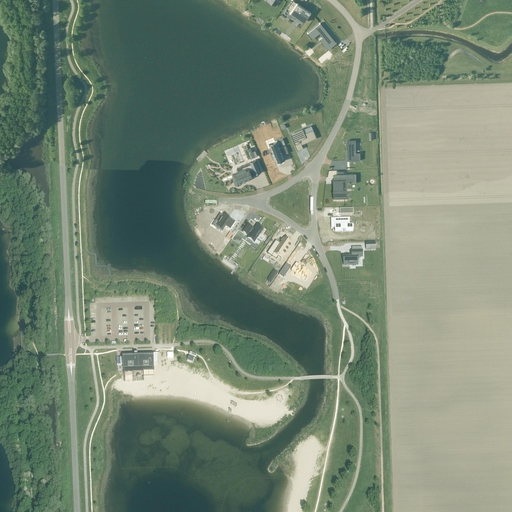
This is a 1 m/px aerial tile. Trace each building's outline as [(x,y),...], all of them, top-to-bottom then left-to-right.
[(290,10),(286,16),(290,19),(293,15),(303,23),(311,12),(297,2),(296,3),(293,0),(287,9),(290,10)] [(308,33),(307,33),(308,34),(312,39),(320,33),(323,37),(322,38),(326,43),(324,45),(328,50),(335,43),(336,44),(336,43),(336,42),(335,43),(332,38),(331,39),(330,37),(331,37),(320,24),(321,24),(320,23),(319,24),(320,24),(308,33)] [(303,129),(290,135),(295,145),(300,142),(301,145),(317,138),(313,129),(304,133),(303,129)] [(348,153),(347,153),(347,161),(360,161),(360,153),(356,153),(355,140),(355,141),(348,141),(348,153)] [(274,158),(276,163),(277,163),(276,162),(282,159),(284,158),(277,141),(277,142),(273,144),(275,147),(271,149),(271,151),(273,154),(272,154),(271,154),(273,159),(273,158),(274,158)] [(239,172),(233,174),(237,183),(234,184),(234,185),(243,181),(243,182),(243,181),(245,180),(245,181),(246,181),(245,180),(251,178),(249,171),(259,167),(256,159),(255,160),(253,161),(253,163),(242,168),(242,169),(238,170),(239,172)] [(334,195),(332,195),(332,197),(333,197),(334,200),(346,200),(346,196),(347,196),(347,195),(346,195),(345,185),(342,185),(338,185),(334,185),(334,195)] [(220,215),(221,214),(220,214),(220,215),(216,221),(219,223),(215,228),(221,233),(226,225),(231,228),(230,230),(235,223),(235,222),(234,223),(228,218),(228,217),(227,218),(224,216),(223,217),(220,215)] [(331,228),(331,229),(335,229),(335,233),(343,233),(345,233),(345,232),(349,232),(349,225),(349,224),(349,219),(331,219),(331,228)] [(247,239),(254,243),(260,234),(263,230),(263,229),(263,230),(256,226),(254,230),(248,226),(248,225),(244,231),(250,235),(247,239)] [(281,259),(291,244),(283,239),(280,244),(276,241),(267,254),(272,257),(274,254),(281,259)] [(357,258),(362,258),(362,251),(351,251),(352,256),(343,257),(344,266),(358,265),(357,258)] [(296,264),(291,271),(296,274),(295,276),(300,279),(301,278),(305,281),(311,273),(303,267),(303,268),(296,264)] [(277,273),(274,271),(267,281),(270,283),(277,273)] [(158,364),(158,353),(137,354),(137,353),(137,354),(134,354),(134,353),(134,354),(122,354),(122,355),(123,355),(123,358),(120,358),(120,365),(123,365),(123,371),(148,371),(148,364),(158,364)]
